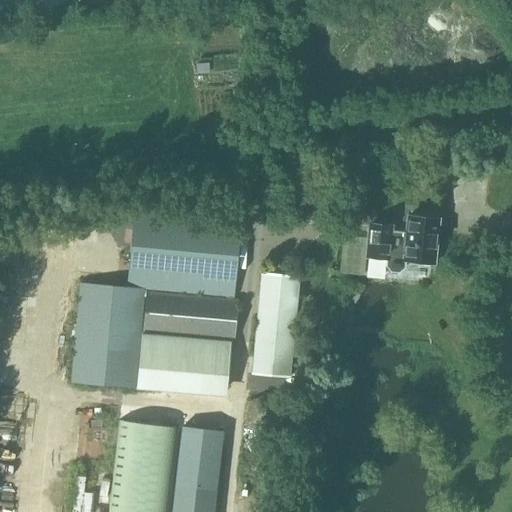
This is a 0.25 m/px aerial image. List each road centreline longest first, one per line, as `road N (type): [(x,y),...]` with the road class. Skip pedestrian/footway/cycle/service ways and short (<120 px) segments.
road 1 (track): [(220,511),(260,228),(275,0)]
road 2 (unknown): [(236,402),(46,389)]
road 3 (unknown): [(25,511),(22,476),(46,389)]
